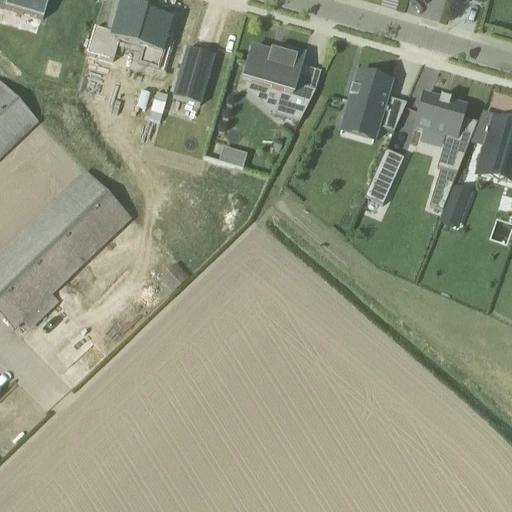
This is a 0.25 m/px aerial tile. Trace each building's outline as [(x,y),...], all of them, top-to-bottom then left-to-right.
[(0,0),(5,2),(3,9),(42,20),(47,0),(0,0)] [(93,32),(85,59),(112,67),(117,47),(141,54),(137,70),(158,76),(166,48),(162,47),(168,26),(150,21),(149,24),(143,22),(145,15),(135,12),(136,8),(120,4),(110,37),(93,32)] [(272,118),(298,125),(299,125),(314,94),(295,88),(303,57),(278,50),(276,58),(251,51),(241,86),(279,97),(272,118)] [(186,51),(172,100),(199,108),(213,59),(186,51)] [(393,135),(406,107),(385,101),(389,85),(357,76),(353,88),(352,88),(352,89),(353,89),(351,97),(349,97),(349,98),(350,98),(349,104),(344,122),(376,131),(376,130),(393,135)] [(0,159),(37,124),(0,85),(0,159)] [(445,139),(436,172),(456,178),(476,127),(460,123),(464,110),(449,105),(449,103),(448,102),(447,103),(440,101),(440,100),(439,100),(438,102),(423,98),(413,130),(445,139)] [(511,124),(493,120),(479,169),(499,175),(502,166),(511,168),(511,124)] [(243,170),(247,156),(224,149),(220,163),(243,170)] [(363,200),(382,209),(387,197),(403,161),(393,157),(385,153),(363,200)] [(0,320),(13,334),(22,325),(50,299),(130,222),(84,174),(0,254),(0,320)] [(433,198),(429,209),(442,214),(446,203),(433,198)]
